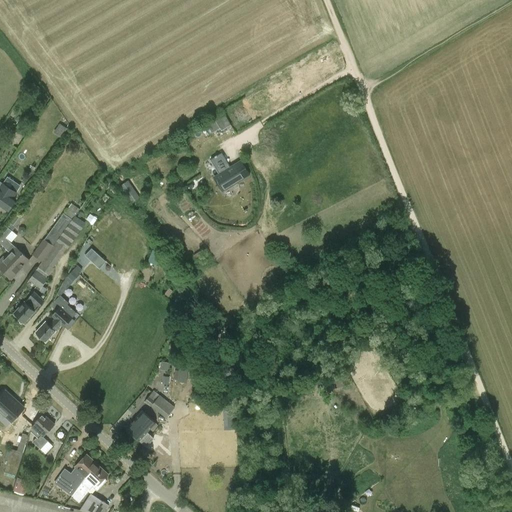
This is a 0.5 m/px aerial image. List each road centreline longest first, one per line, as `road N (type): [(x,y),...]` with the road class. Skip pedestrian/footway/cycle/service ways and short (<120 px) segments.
road 1 (track): [(330,0),(511,468)]
road 2 (tertiary): [(150,482),(0,345)]
road 3 (track): [(365,89),(511,3)]
